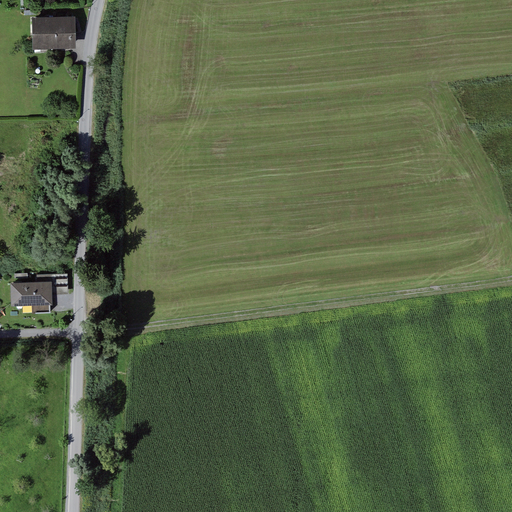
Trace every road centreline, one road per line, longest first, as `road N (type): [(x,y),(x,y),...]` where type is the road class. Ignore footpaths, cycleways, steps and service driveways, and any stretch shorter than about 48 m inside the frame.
road 1 (track): [(511,278),(80,328)]
road 2 (residential): [(80,328),(88,73),(101,0)]
road 3 (residential): [(75,511),(80,328)]
